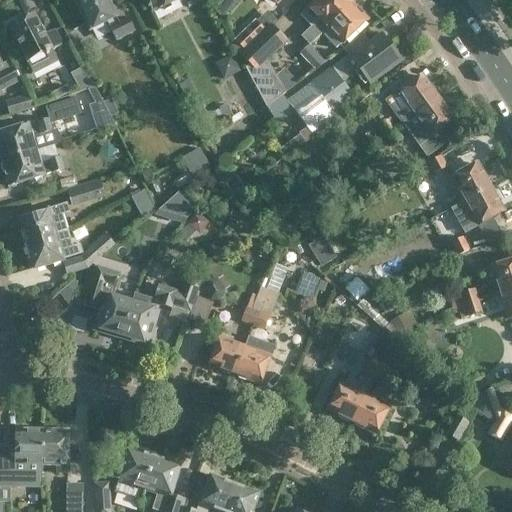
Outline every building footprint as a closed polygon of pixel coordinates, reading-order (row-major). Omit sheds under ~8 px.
[(108,28),(115,41),(134,31),(128,18),(118,23),(115,17),(117,16),(111,4),(109,5),(106,0),(74,0),(90,30),(106,22),(109,28),(108,28)] [(145,0),(151,11),(158,7),(159,10),(177,0),(145,0)] [(316,0),(308,8),(301,15),(311,26),(301,36),(309,45),(321,34),(325,30),(352,4),(347,0),(316,0)] [(325,30),(321,34),(336,49),(339,45),(340,46),(367,20),(365,18),(365,14),(361,10),(357,10),(352,4),(325,30)] [(12,23),(13,26),(9,28),(32,72),(57,60),(52,51),(62,46),(54,31),(44,36),(34,15),(24,20),(22,17),(12,23)] [(239,43),(233,48),(241,56),(246,51),(266,32),(272,26),(262,16),(256,22),(237,41),(239,43)] [(269,107),(287,93),(268,60),(287,42),(272,26),(266,32),(246,51),(241,56),(250,65),(247,69),(269,107)] [(331,69),(331,68),(311,84),(336,117),(356,102),(342,83),(359,71),(370,85),(401,61),(382,35),(370,45),(362,35),(343,50),(348,56),(331,69)] [(309,45),(299,55),(308,64),(314,70),(324,64),(316,56),(318,54),(309,45)] [(0,91),(21,81),(11,62),(2,66),(0,62),(0,91)] [(399,72),(390,79),(395,86),(404,79),(399,72)] [(399,93),(402,97),(394,102),(407,120),(415,115),(437,98),(436,97),(436,93),(432,88),(428,86),(422,77),(399,93)] [(89,80),(76,87),(80,93),(88,89),(93,87),(89,80)] [(93,87),(88,89),(96,104),(102,102),(95,87),(93,87)] [(35,108),(29,96),(5,103),(9,115),(35,108)] [(197,96),(187,101),(194,116),(204,111),(197,96)] [(52,131),(50,124),(81,115),(76,98),(45,108),(48,119),(36,123),(29,125),(0,133),(0,157),(1,158),(2,161),(35,151),(60,143),(56,130),(52,131)] [(407,120),(403,123),(418,145),(430,136),(453,120),(446,110),(445,106),(442,101),(438,100),(437,98),(415,115),(407,120)] [(378,127),(385,136),(396,128),(389,118),(378,127)] [(385,136),(392,146),(403,138),(396,128),(385,136)] [(41,163),(39,164),(35,151),(2,161),(3,164),(1,167),(3,173),(6,175),(10,187),(45,176),(45,175),(52,173),(64,170),(60,157),(48,161),(48,162),(41,164),(41,163)] [(488,186),(489,182),(486,177),(482,175),(477,165),(452,178),(465,201),(490,188),(488,186)] [(71,206),(102,197),(98,182),(67,191),(71,206)] [(465,201),(478,224),(502,211),(497,200),(497,197),(494,191),(491,190),(490,188),(465,201)] [(27,243),(67,231),(61,215),(69,213),(67,204),(19,218),(23,230),(21,232),(24,240),(26,241),(27,243)] [(82,254),(78,242),(70,244),(67,231),(27,243),(27,245),(26,248),(28,256),(31,257),(34,268),(82,254)] [(89,252),(83,257),(63,263),(67,275),(87,269),(114,246),(104,235),(87,250),(89,252)] [(463,238),(452,243),(458,255),(469,249),(463,238)] [(475,252),(468,254),(471,263),(479,260),(475,252)] [(511,261),(492,268),(486,270),(490,283),(496,281),(500,293),(511,289),(511,261)] [(132,304),(131,303),(113,298),(120,274),(96,267),(84,307),(101,312),(96,328),(108,331),(109,336),(116,338),(119,335),(121,338),(132,304)] [(190,311),(199,282),(185,277),(176,307),(190,311)] [(205,284),(204,290),(210,299),(217,300),(222,296),(223,290),(217,281),(211,280),(205,284)] [(73,282),(58,294),(70,308),(77,283),(73,282)] [(121,338),(124,337),(125,341),(133,343),(136,340),(148,344),(158,311),(157,311),(159,306),(172,309),(177,291),(158,285),(151,309),(146,308),(149,298),(134,294),(131,303),(132,304),(121,338)] [(257,313),(266,290),(255,286),(246,309),(257,313)] [(478,301),(474,289),(460,294),(464,305),(478,301)] [(511,289),(500,293),(508,319),(511,317),(511,289)] [(257,313),(269,317),(278,295),(266,290),(257,313)] [(464,305),(468,316),(482,312),(478,301),(464,305)] [(257,313),(246,309),(240,323),(252,327),(257,313)] [(263,332),(269,317),(257,313),(252,327),(263,332)] [(233,374),(235,374),(244,348),(231,344),(233,339),(221,334),(210,365),(221,369),(223,372),(229,375),(233,374)] [(247,339),(244,348),(235,374),(237,375),(239,378),(245,380),(248,379),(259,383),(272,348),(247,339)] [(374,377),(385,383),(392,369),(403,375),(409,363),(388,353),(382,364),(374,377)] [(382,364),(370,358),(363,372),(374,377),(382,364)] [(351,422),(364,397),(340,385),(328,410),(339,415),(340,419),(346,421),(350,421),(351,422)] [(351,422),(353,423),(355,426),(361,429),(364,428),(375,434),(388,409),(364,397),(351,422)] [(511,419),(500,412),(493,424),(506,431),(511,421),(511,419)] [(458,442),(469,423),(456,416),(445,435),(458,442)] [(493,424),(488,434),(501,441),(506,431),(493,424)] [(37,429),(29,429),(26,431),(16,431),(16,437),(7,436),(7,448),(0,448),(0,484),(41,486),(42,465),(43,432),(39,432),(37,429)] [(68,474),(68,432),(43,432),(42,465),(56,466),(56,474),(68,474)] [(141,500),(144,491),(154,458),(152,457),(150,453),(142,451),(139,453),(128,449),(115,492),(141,500)] [(155,458),(154,458),(144,491),(157,495),(153,510),(159,511),(181,511),(184,501),(170,496),(180,466),(169,462),(167,459),(159,456),(155,458)] [(196,511),(184,508),(183,511),(207,511),(209,509),(217,511),(223,511),(234,485),(232,485),(232,482),(223,479),(221,481),(211,477),(200,503),(196,511)] [(110,511),(108,484),(94,485),(95,511),(110,511)] [(234,485),(223,511),(251,511),(258,495),(247,491),(247,488),(238,485),(236,486),(234,485)] [(66,486),(65,511),(81,511),(82,486),(66,486)]
